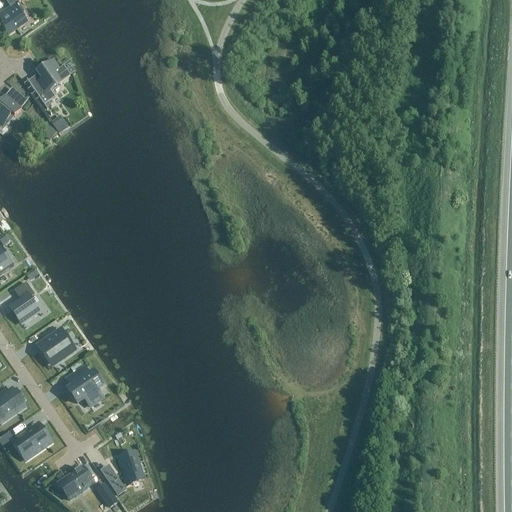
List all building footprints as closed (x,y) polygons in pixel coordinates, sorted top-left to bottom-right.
[(0,19),(4,26),(2,27),(8,36),(26,23),(21,16),(25,14),(19,4),(24,1),(23,0),(10,0),(6,3),(11,9),(0,16),(0,19)] [(36,77),(28,83),(44,105),(55,98),(51,91),(60,85),(60,84),(70,77),(63,67),(59,71),(53,63),(35,76),(36,77)] [(21,111),(20,111),(24,106),(24,107),(29,102),(18,93),(13,89),(5,98),(0,104),(0,105),(0,106),(0,126),(2,128),(10,119),(9,118),(11,115),(15,118),(21,111)] [(53,136),(57,130),(49,123),(44,129),(53,136)] [(1,249),(0,249),(0,276),(14,267),(1,249)] [(22,304),(12,311),(21,325),(39,312),(30,300),(34,297),(26,285),(15,293),(22,304)] [(64,335),(60,338),(53,329),(42,337),(48,346),(40,352),(49,365),(73,348),(64,335)] [(73,373),(82,366),(80,363),(70,369),(73,373)] [(84,400),(87,405),(96,399),(93,394),(99,390),(85,370),(75,377),(82,387),(70,396),(77,405),(84,400)] [(0,397),(4,403),(0,405),(0,413),(4,419),(25,405),(16,392),(11,395),(8,390),(0,395),(0,397)] [(39,428),(20,441),(31,456),(50,443),(39,428)] [(7,434),(0,439),(0,443),(1,445),(0,445),(4,451),(12,445),(8,440),(10,438),(7,434)] [(143,479),(134,453),(118,459),(121,470),(122,470),(124,469),(126,475),(124,475),(123,476),(126,485),(143,479)] [(83,469),(58,485),(69,502),(94,485),(83,469)] [(115,474),(106,480),(118,498),(127,492),(115,474)] [(110,510),(118,504),(104,485),(96,491),(110,510)]
